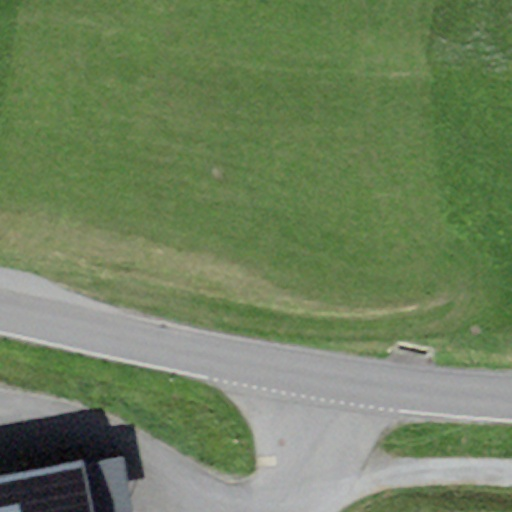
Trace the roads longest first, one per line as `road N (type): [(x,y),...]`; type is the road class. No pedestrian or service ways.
road 1 (residential): [(511,397),(323,379),(0,314)]
road 2 (track): [(511,472),(447,470),(307,491)]
